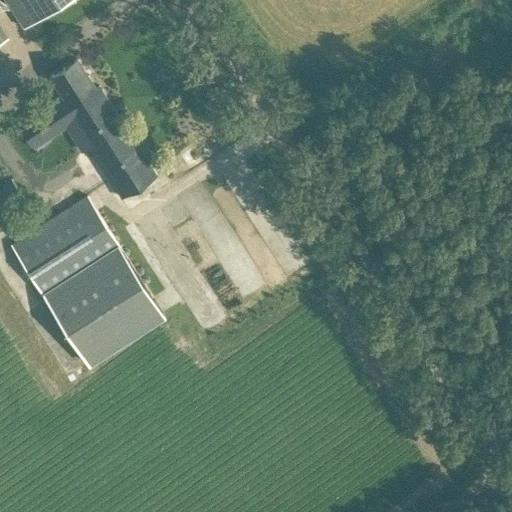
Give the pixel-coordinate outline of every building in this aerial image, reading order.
[(7,0),(25,27),(66,0),(7,0)] [(122,197),(141,185),(157,174),(99,85),(96,87),(77,58),(50,75),(63,94),(7,130),(23,155),(78,119),(80,121),(65,130),(80,153),(90,147),(122,197)] [(229,114),(209,87),(182,109),(201,135),(229,114)] [(12,177),(0,184),(0,210),(24,195),(12,177)] [(48,300),(124,251),(88,196),(12,244),(48,300)]
